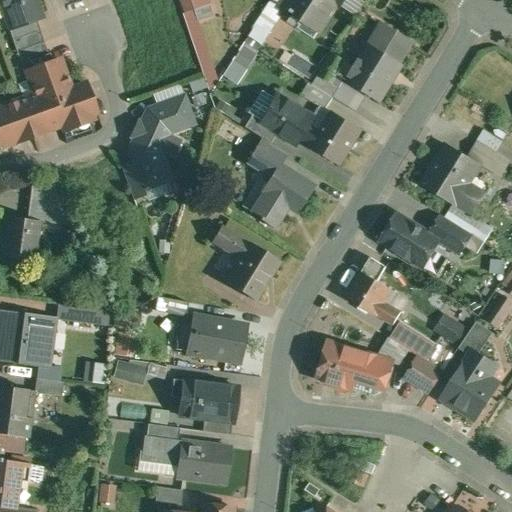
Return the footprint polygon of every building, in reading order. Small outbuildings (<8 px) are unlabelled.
[(1,0),(11,27),(11,28),(37,19),(42,17),(35,0),(1,0)] [(271,0),(261,16),(276,26),(282,17),(278,14),(283,7),(282,6),(286,0),(271,0)] [(286,0),(282,6),(283,7),(319,32),(337,5),(340,7),(344,0),(286,0)] [(37,19),(11,28),(11,27),(9,28),(17,51),(45,41),(37,19)] [(383,24),(348,82),(381,101),(392,83),(388,81),(399,65),(402,67),(403,65),(401,64),(413,43),(383,24)] [(248,37),(234,65),(249,72),(263,44),(248,37)] [(45,41),(17,51),(24,72),(27,71),(27,70),(52,62),(45,41)] [(286,68),(317,81),(323,68),(292,54),(286,68)] [(346,62),(333,55),(320,76),(333,84),(346,62)] [(52,62),(27,70),(27,71),(36,94),(6,105),(2,104),(0,104),(0,143),(13,142),(20,140),(19,138),(32,133),(32,135),(47,130),(46,128),(62,122),(65,129),(93,119),(91,114),(97,112),(87,84),(71,89),(60,59),(52,62)] [(334,98),(310,83),(302,95),(327,110),(334,98)] [(311,114),(278,94),(262,121),(261,122),(279,133),(298,144),(301,140),(310,125),(312,121),(311,114)] [(194,123),(184,96),(148,109),(142,124),(143,126),(138,136),(136,137),(129,151),(133,161),(143,189),(144,188),(170,179),(160,152),(162,149),(165,147),(169,139),(168,135),(169,132),(194,123)] [(333,112),(321,132),(310,125),(301,140),(312,146),(311,147),(340,165),(362,130),(333,112)] [(279,133),(261,122),(262,121),(252,115),(245,127),(272,144),(279,133)] [(286,157),(260,141),(246,162),(257,169),(269,160),(278,165),(278,164),(281,166),(286,157)] [(448,145),(424,184),(473,215),(484,197),(467,186),(481,165),(448,145)] [(133,161),(121,165),(134,198),(146,194),(144,188),(143,189),(133,161)] [(281,166),(278,164),(278,165),(262,190),(265,191),(252,212),(242,206),(241,207),(260,219),(259,220),(274,230),(275,227),(273,226),(288,204),(298,211),(298,212),(300,213),(316,187),(314,186),(313,187),(281,166)] [(55,186),(33,182),(28,219),(40,221),(40,222),(69,226),(55,186)] [(430,234),(398,213),(382,240),(424,267),(440,242),(441,241),(430,234)] [(472,234),(442,215),(430,234),(441,241),(440,242),(460,254),(472,234)] [(28,219),(7,216),(4,235),(2,235),(0,249),(0,254),(35,259),(40,222),(40,221),(28,219)] [(249,242),(221,226),(212,241),(239,258),(249,242)] [(280,261),(249,242),(239,258),(226,281),(257,300),(280,261)] [(373,257),(348,297),(377,315),(377,314),(394,325),(403,311),(386,301),(393,289),(380,281),(388,267),(373,257)] [(511,273),(481,313),(506,332),(511,323),(511,273)] [(189,302),(157,296),(155,310),(186,315),(189,302)] [(104,309),(63,304),(61,319),(102,324),(104,309)] [(57,318),(1,310),(0,314),(0,361),(50,368),(57,318)] [(467,329),(445,314),(433,330),(456,345),(467,329)] [(247,325),(192,315),(192,317),(196,317),(193,334),(195,335),(193,350),(187,349),(186,351),(241,361),(247,325)] [(449,352),(401,322),(390,338),(438,368),(449,352)] [(477,322),(460,349),(471,356),(474,351),(480,354),(494,333),(477,322)] [(391,362),(329,343),(319,378),(335,383),(337,388),(346,391),(351,388),(352,389),(355,380),(383,389),(391,362)] [(471,356),(443,397),(477,419),(499,385),(485,376),(493,363),(480,354),(474,351),(471,356)] [(443,373),(418,357),(405,378),(430,394),(443,373)] [(146,368),(117,360),(112,378),(140,387),(146,368)] [(63,382),(37,379),(35,393),(62,396),(63,382)] [(241,387),(191,380),(189,396),(183,395),(180,415),(206,418),(233,422),(236,422),(241,387)] [(383,389),(355,380),(352,389),(374,395),(381,394),(383,389)] [(28,389),(0,385),(0,433),(27,437),(30,418),(24,417),(28,389)] [(169,422),(170,411),(152,409),(151,421),(169,422)] [(233,422),(206,418),(204,430),(232,434),(233,422)] [(180,427),(148,423),(147,434),(178,438),(180,427)] [(178,438),(147,434),(144,453),(180,458),(178,476),(226,482),(231,446),(178,438)] [(0,507),(16,510),(16,508),(21,481),(16,480),(18,465),(23,465),(23,463),(1,461),(1,459),(0,458),(0,507)] [(43,468),(32,465),(23,463),(23,465),(18,465),(16,480),(21,481),(30,482),(39,483),(42,481),(43,468)] [(115,486),(101,484),(99,502),(113,503),(115,486)] [(182,490),(159,487),(156,502),(180,504),(182,490)] [(233,511),(234,507),(202,503),(200,511),(233,511)]
